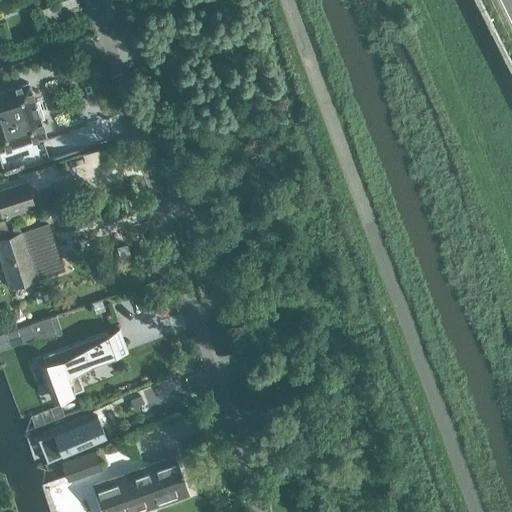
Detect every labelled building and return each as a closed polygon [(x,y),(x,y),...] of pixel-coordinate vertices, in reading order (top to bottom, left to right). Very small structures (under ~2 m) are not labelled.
[(0,91),(0,149),(45,135),(39,116),(42,115),(37,100),(34,101),(28,82),(0,91)] [(0,210),(2,217),(34,206),(26,182),(0,190),(0,210)] [(0,257),(3,266),(56,247),(48,224),(0,240),(0,257)] [(56,247),(3,266),(10,288),(64,270),(56,247)] [(103,317),(90,322),(94,331),(106,327),(103,317)] [(58,398),(83,389),(76,370),(128,351),(119,328),(108,334),(107,331),(42,356),(58,398)] [(37,441),(47,465),(106,443),(97,419),(37,441)] [(62,463),(68,479),(101,468),(95,451),(62,463)] [(102,511),(142,511),(190,495),(175,455),(93,484),(102,511)]
